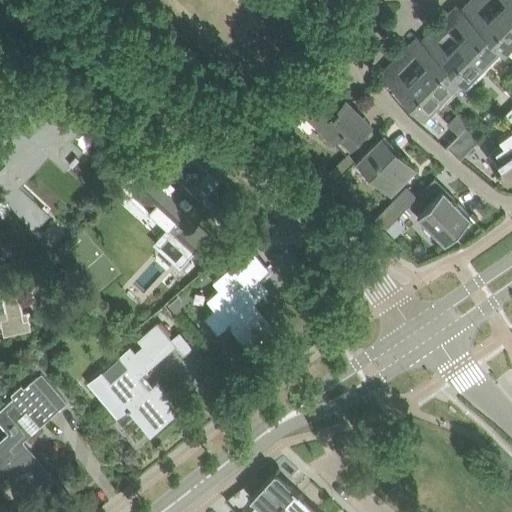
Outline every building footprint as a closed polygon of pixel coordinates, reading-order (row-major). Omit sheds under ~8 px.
[(511,0),(505,0),(506,1),(498,10),(511,24),(511,0)] [(500,47),(499,47),(503,52),(511,42),(511,24),(498,10),(489,19),(485,15),(476,23),(476,24),(500,47)] [(449,13),(439,23),(446,30),(456,20),(449,13)] [(467,33),(458,42),(486,70),(503,52),(499,47),(500,47),(476,24),(476,23),(472,19),(463,29),(467,33)] [(437,39),(446,30),(439,23),(430,32),(437,39)] [(468,87),(486,70),(458,42),(449,50),(445,46),(437,55),(436,55),(460,79),(459,79),(464,83),(468,87)] [(409,45),(399,54),(407,61),(416,52),(409,45)] [(446,102),(446,101),(464,83),(459,79),(460,79),(436,55),(437,55),(432,51),(414,69),(418,73),(442,97),(441,98),(446,102)] [(397,71),(407,61),(399,54),(390,64),(397,71)] [(418,73),(410,82),(405,78),(396,87),(424,115),(441,98),(442,97),(418,73)] [(350,108),(352,105),(333,86),(307,113),(334,139),(337,136),(347,146),(368,126),(350,108)] [(0,133),(0,154),(21,174),(33,161),(29,156),(39,145),(44,150),(47,147),(66,165),(82,148),(71,138),(82,127),(67,113),(59,121),(50,113),(47,116),(42,111),(45,108),(24,87),(9,104),(27,122),(20,129),(12,121),(0,133)] [(490,110),(483,116),(489,122),(496,116),(490,110)] [(504,144),(489,154),(507,181),(511,177),(511,128),(499,137),(504,144)] [(387,150),(389,147),(379,137),(356,161),(391,196),(418,170),(399,151),(394,157),(387,150)] [(175,181),(159,167),(133,195),(146,207),(148,204),(174,228),(168,235),(192,256),(210,237),(197,225),(199,223),(194,218),(205,207),(176,181),(175,181)] [(39,203),(20,185),(19,183),(6,197),(23,220),(39,203)] [(374,218),(384,228),(401,211),(407,205),(416,195),(406,185),(374,218)] [(408,204),(445,241),(470,215),(451,196),(450,197),(442,189),(435,196),(426,187),(408,204)] [(407,205),(401,211),(405,214),(411,209),(407,205)] [(206,299),(215,310),(208,316),(221,332),(230,324),(252,350),(275,330),(252,303),(269,289),(258,276),(269,268),(252,248),(237,261),(211,280),(218,289),(206,299)] [(0,322),(3,334),(31,328),(27,311),(23,312),(16,277),(0,280),(0,322)] [(177,295),(167,303),(176,314),(179,312),(180,298),(177,295)] [(151,434),(182,408),(159,381),(148,390),(137,376),(146,369),(156,360),(174,345),(155,323),(138,339),(143,345),(135,351),(130,345),(117,356),(125,366),(110,379),(102,369),(89,379),(107,400),(118,416),(126,410),(127,411),(130,409),(151,434)] [(21,442),(57,410),(32,381),(23,388),(20,384),(10,393),(13,397),(0,408),(0,422),(9,432),(0,439),(0,480),(1,482),(5,479),(6,480),(9,477),(25,496),(50,475),(21,442)] [(249,496),(264,510),(266,511),(265,511),(273,511),(295,489),(286,481),(284,483),(274,473),(276,471),(274,469),(249,496)] [(273,511),(312,511),(314,510),(302,499),(304,498),(295,489),(273,511)]
